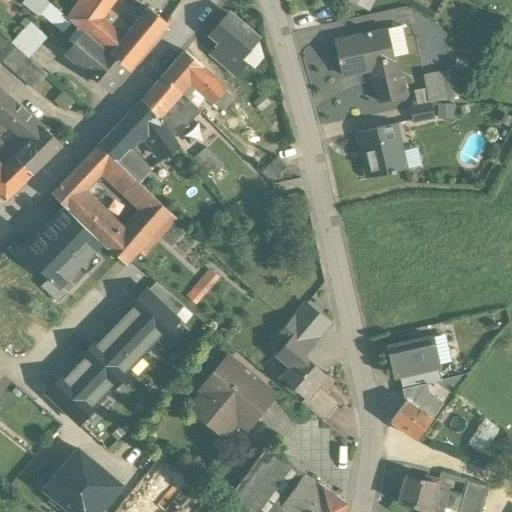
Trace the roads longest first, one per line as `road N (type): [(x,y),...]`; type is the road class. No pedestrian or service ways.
road 1 (residential): [(363,511),(371,469),(367,400),(267,0)]
road 2 (residential): [(0,220),(103,122),(205,0)]
